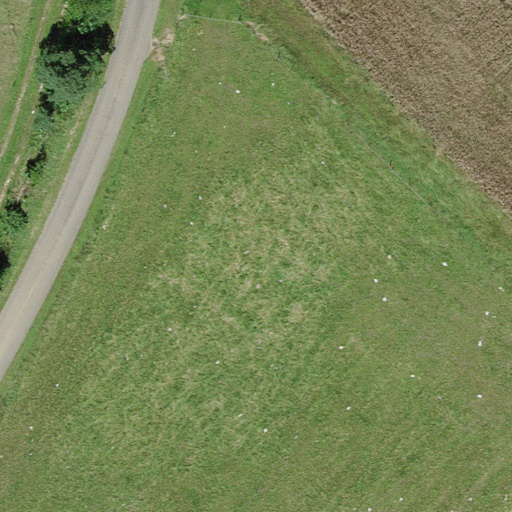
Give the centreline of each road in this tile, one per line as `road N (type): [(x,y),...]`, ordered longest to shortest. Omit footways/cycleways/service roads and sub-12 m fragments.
road 1 (unclassified): [(150,0),(134,74),(56,250),(0,340)]
road 2 (track): [(511,256),(243,0)]
